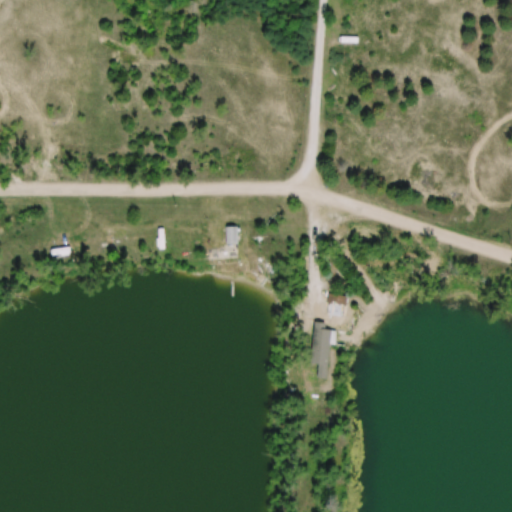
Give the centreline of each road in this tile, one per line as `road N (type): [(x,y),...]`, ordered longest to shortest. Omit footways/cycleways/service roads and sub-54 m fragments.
road 1 (residential): [(0,188),(307,192),(511,259)]
road 2 (residential): [(314,193),(322,0)]
